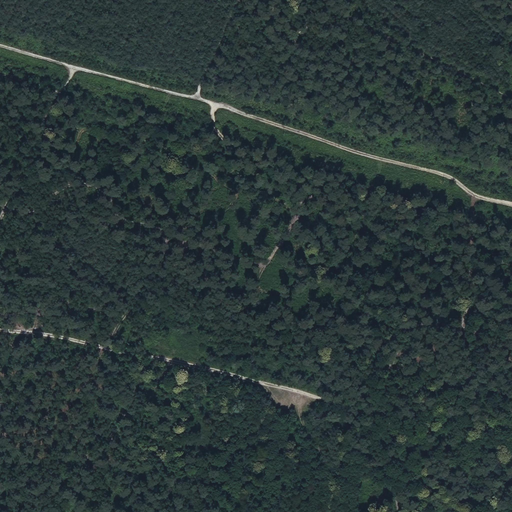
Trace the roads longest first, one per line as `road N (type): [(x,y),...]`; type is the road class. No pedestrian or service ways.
road 1 (track): [(511,204),(450,177),(0,44)]
road 2 (track): [(0,328),(81,339),(385,413),(511,427)]
road 3 (track): [(213,104),(216,128),(299,180),(315,201),(396,373),(395,413)]
road 4 (track): [(216,128),(0,74)]
road 5 (track): [(74,66),(0,217)]
road 6 (track): [(450,511),(395,460),(385,413)]
